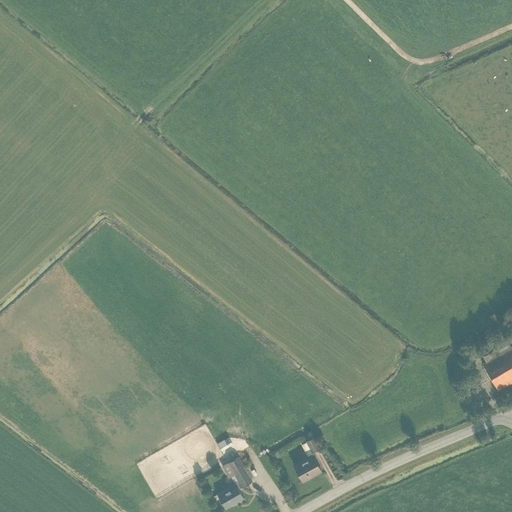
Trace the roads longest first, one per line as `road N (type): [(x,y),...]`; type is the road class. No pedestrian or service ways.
road 1 (tertiary): [(303,511),(511,413)]
road 2 (track): [(511,27),(422,62),(345,0)]
road 3 (track): [(265,0),(132,126)]
